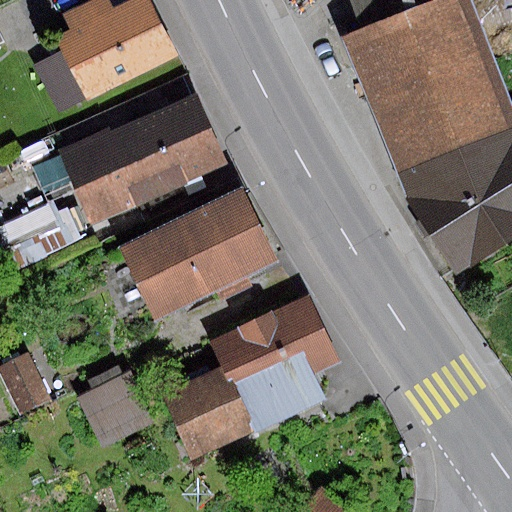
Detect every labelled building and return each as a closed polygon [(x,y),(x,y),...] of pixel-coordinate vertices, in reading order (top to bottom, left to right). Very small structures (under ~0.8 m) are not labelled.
[(68,31),(58,36),(65,51),(31,68),(56,119),(178,59),(148,0),(131,0),(103,14),(96,0),(62,17),(68,31)] [(458,0),(454,0),(345,44),(396,170),(508,124),(458,0)] [(193,94),(56,154),(87,224),(224,164),(193,94)] [(511,122),(508,124),(396,170),(460,280),(511,247),(511,122)] [(236,189),(116,249),(153,321),(213,291),(218,302),(248,287),(243,276),(272,260),(236,189)] [(42,204),(0,222),(0,231),(17,270),(74,245),(65,225),(54,230),(42,204)] [(217,369),(160,395),(189,459),(321,400),(310,374),(334,363),(304,297),(205,341),(217,369)] [(29,357),(0,368),(0,374),(16,415),(47,403),(29,357)] [(127,374),(76,397),(98,445),(149,422),(127,374)] [(345,511),(320,490),(301,511),(345,511)]
